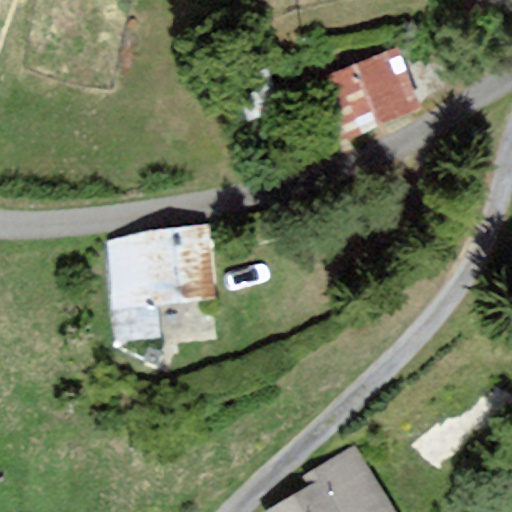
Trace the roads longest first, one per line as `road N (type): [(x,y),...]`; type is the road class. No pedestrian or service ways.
road 1 (residential): [(511,77),(359,162),(271,196),(176,219),(0,231)]
road 2 (track): [(511,117),(468,247),(437,303),(407,342),(229,511)]
